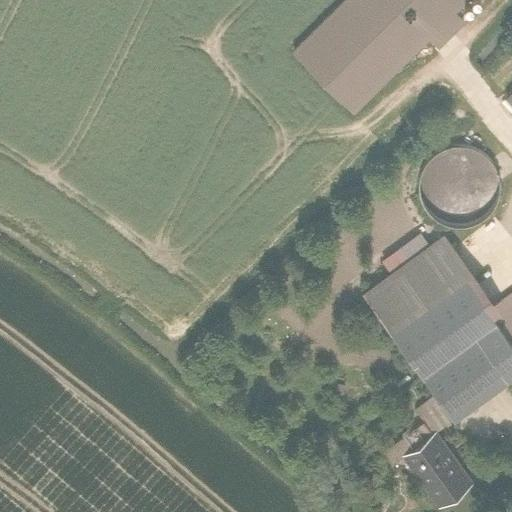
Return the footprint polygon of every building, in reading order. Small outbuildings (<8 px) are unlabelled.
[(314,0),(288,25),(345,82),(412,16),(425,29),(453,2),(451,0),(314,0)] [(511,57),(497,73),(511,88),(511,57)] [(455,121),(440,119),(420,125),(409,135),(402,147),(400,157),(402,172),(409,186),(420,196),(435,202),(449,202),(466,195),(476,185),(481,176),(484,161),(482,147),(478,138),(468,127),(455,121)] [(511,273),(487,290),(431,208),(346,266),(435,395),(504,348),(511,360),(511,273)] [(428,481),(462,457),(428,406),(393,429),(428,481)]
